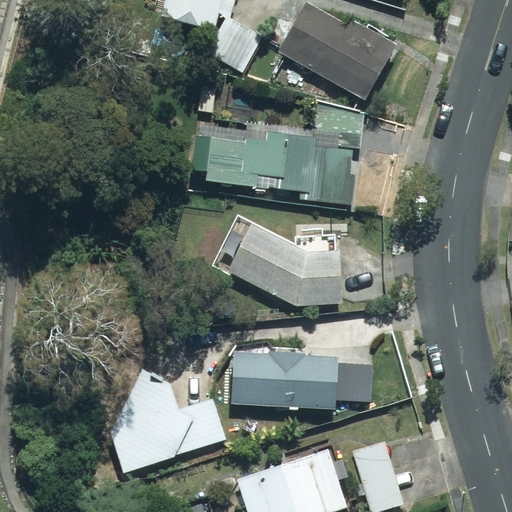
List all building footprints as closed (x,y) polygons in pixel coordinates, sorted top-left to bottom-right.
[(163,0),(158,25),(211,37),(214,19),(225,22),(230,1),(225,0),(163,0)] [(345,27),(305,3),(276,51),(361,102),(394,48),(349,20),(345,27)] [(261,40),(227,21),(207,55),(241,75),(261,40)] [(316,114),(316,124),(263,122),(263,128),(189,124),(186,176),(201,177),(200,189),(299,195),(298,205),(354,208),(356,177),(351,177),(352,152),(352,151),(360,151),(361,116),(316,114)] [(249,225),(225,273),(295,310),(341,305),(334,236),(295,239),(297,252),(249,225)] [(174,410),(153,349),(109,435),(122,478),(225,447),(210,399),(174,410)] [(227,408),(332,413),(332,401),(371,403),(373,363),(229,356),(227,408)] [(384,443),(353,454),(372,511),(378,511),(405,503),(384,443)] [(340,511),(322,454),(232,484),(241,511),(340,511)]
